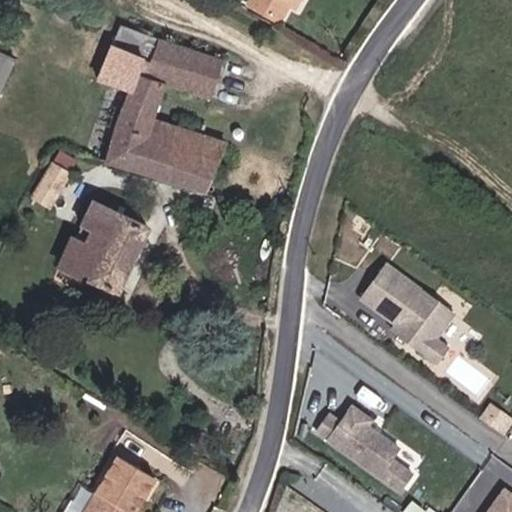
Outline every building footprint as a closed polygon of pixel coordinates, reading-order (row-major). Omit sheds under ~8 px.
[(250,0),(250,2),(280,18),(289,0),(250,0)] [(152,115),(160,77),(144,72),(155,29),(126,21),(118,46),(106,42),(96,83),(107,85),(127,90),(119,123),(111,153),(214,185),(226,138),(152,115)] [(221,50),(211,46),(155,29),(144,72),(160,77),(211,92),(218,63),(221,50)] [(76,157),(83,144),(71,140),(65,150),(76,157)] [(45,183),(58,189),(76,157),(65,150),(45,183)] [(160,215),(110,185),(91,217),(87,215),(71,243),(90,255),(95,246),(104,251),(99,260),(125,275),(160,215)] [(447,312),(378,265),(354,300),(395,328),(391,334),(431,361),(441,346),(429,338),(447,312)] [(484,416),(509,432),(511,426),(511,415),(492,403),(484,416)] [(398,450),(364,427),(368,422),(349,409),(338,425),(325,417),(314,433),(400,492),(412,475),(391,461),(398,450)] [(134,511),(157,476),(121,453),(95,494),(92,493),(80,511),(134,511)] [(511,511),(511,492),(506,489),(490,511),(511,511)] [(428,511),(415,501),(406,511),(428,511)]
